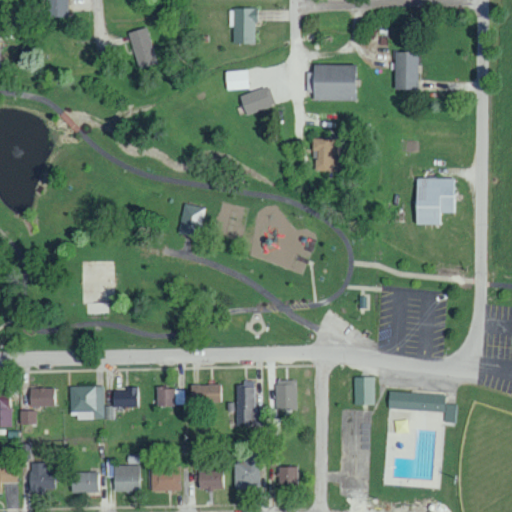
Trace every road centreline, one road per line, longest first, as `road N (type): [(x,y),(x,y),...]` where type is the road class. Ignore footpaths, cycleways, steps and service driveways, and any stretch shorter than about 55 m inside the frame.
road 1 (residential): [(481,373),(412,372),(300,354),(0,360)]
road 2 (residential): [(481,373),(481,0)]
road 3 (residential): [(321,511),(324,356)]
road 4 (residential): [(447,0),(295,9)]
